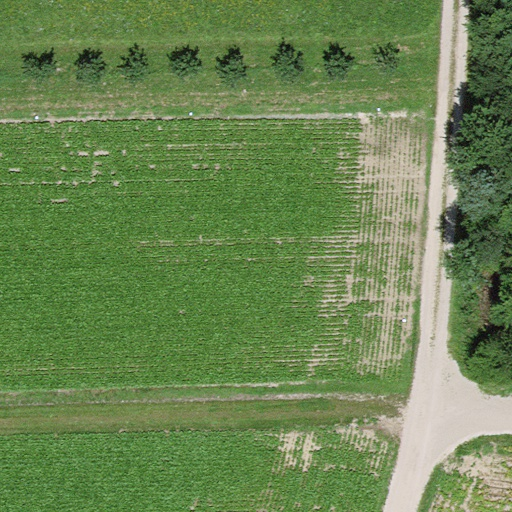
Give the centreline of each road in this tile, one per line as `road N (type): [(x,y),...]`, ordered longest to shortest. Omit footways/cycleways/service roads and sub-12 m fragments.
road 1 (track): [(392,511),(423,412),(448,0)]
road 2 (track): [(0,424),(423,412)]
